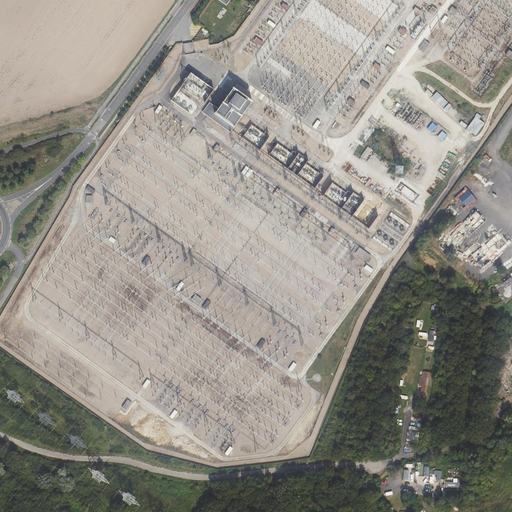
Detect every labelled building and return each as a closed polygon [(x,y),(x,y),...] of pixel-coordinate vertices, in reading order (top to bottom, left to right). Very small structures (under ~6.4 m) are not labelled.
[(290,7),(284,3),(281,7),(287,11),(290,7)] [(433,6),(428,13),(433,17),(438,10),(433,6)] [(416,7),(413,11),(416,13),(415,14),(418,16),(422,11),(416,7)] [(453,7),(448,12),(454,16),(458,10),(453,7)] [(277,25),(270,20),(267,23),(274,28),(277,25)] [(210,31),(203,27),(197,36),(202,39),(206,39),(210,31)] [(401,28),(398,32),(404,36),(407,32),(401,28)] [(264,42),(257,37),(254,41),(261,46),(264,42)] [(426,41),(419,50),(424,54),(431,44),(426,41)] [(388,46),(386,50),(393,55),(396,52),(388,46)] [(363,81),(361,84),(368,90),(370,86),(363,81)] [(197,90),(197,94),(213,94),(212,83),(194,83),(194,90),(197,90)] [(231,132),(252,102),(233,89),(219,109),(210,103),(203,113),(231,132)] [(432,96),(442,108),(448,103),(438,91),(432,96)] [(162,107),(159,104),(154,111),(157,114),(162,107)] [(479,119),(481,116),(478,113),(467,128),(476,135),(485,123),(479,119)] [(345,120),(338,116),(336,119),(343,124),(345,120)] [(250,169),(247,166),(242,173),(245,176),(250,169)] [(89,186),(86,189),(93,194),(96,191),(89,186)] [(456,196),(468,209),(477,200),(466,188),(456,196)] [(309,211),(305,209),(300,216),(304,219),(309,211)] [(480,217),(476,212),(472,215),(476,220),(480,217)] [(368,262),(372,256),(361,249),(357,255),(368,262)] [(150,259),(147,257),(142,264),(145,266),(150,259)] [(202,299),(196,295),(192,300),(198,304),(202,299)] [(211,303),(208,300),(203,308),(206,310),(211,303)] [(266,342),(263,339),(257,346),(261,349),(266,342)] [(296,365),(293,362),(288,369),(291,371),(296,365)] [(425,390),(429,369),(422,368),(421,374),(422,375),(421,382),(420,382),(418,389),(425,390)] [(151,382),(148,380),(143,386),(146,389),(151,382)] [(132,403),(128,401),(123,408),(127,411),(132,403)] [(233,449),(230,447),(225,454),(228,456),(233,449)] [(429,476),(429,467),(421,466),(421,472),(424,473),(424,476),(429,476)]
